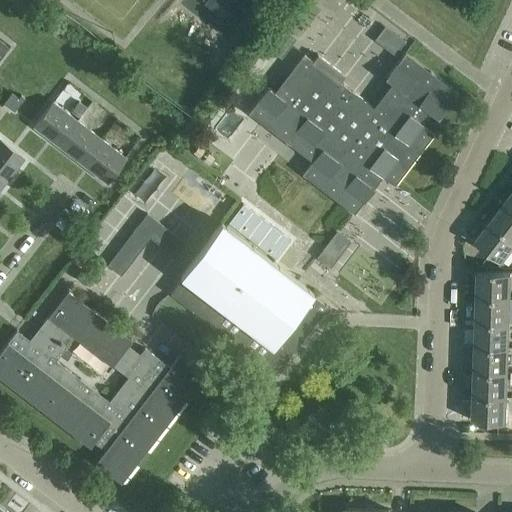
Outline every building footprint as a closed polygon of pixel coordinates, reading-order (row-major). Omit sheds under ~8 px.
[(277,34),(290,44),(295,38),(282,27),(277,34)] [(267,86),(248,111),(311,159),(300,173),(353,213),(382,175),(393,184),(433,132),(418,121),(427,109),(437,117),(457,91),(430,71),(404,51),(385,76),(398,86),(379,111),(340,80),(344,75),(317,54),(316,55),(313,60),(303,52),(273,91),(267,86)] [(20,95),(18,98),(11,93),(3,103),(14,111),(24,98),(20,95)] [(57,146),(77,120),(53,102),(33,127),(57,146)] [(81,164),(100,138),(77,120),(57,146),(81,164)] [(100,138),(81,164),(105,182),(125,157),(100,138)] [(0,179),(5,183),(24,159),(0,140),(0,179)] [(511,236),(511,204),(505,200),(490,220),(511,236)] [(228,222),(275,259),(290,240),(242,203),(228,222)] [(175,257),(185,243),(146,213),(107,265),(120,275),(149,237),(175,257)] [(327,270),(349,223),(334,216),(322,241),(314,237),(303,259),(327,270)] [(502,260),(511,246),(511,236),(490,220),(475,240),(502,260)] [(170,293),(274,374),(326,306),(310,294),(311,292),(221,223),(181,274),(181,275),(183,276),(170,293)] [(475,297),(509,298),(509,272),(476,271),(475,297)] [(92,389),(63,426),(89,446),(93,441),(104,450),(94,462),(120,482),(204,373),(178,353),(168,367),(143,348),(139,354),(127,345),(131,340),(67,290),(55,305),(69,316),(61,326),(73,336),(136,384),(117,408),(92,389)] [(508,322),(509,298),(475,297),(474,321),(508,322)] [(55,360),(73,336),(61,326),(69,316),(55,305),(28,340),(15,330),(0,350),(0,377),(63,426),(92,389),(55,360)] [(507,347),(508,322),(474,321),(474,346),(507,347)] [(506,372),(507,347),(474,346),(473,370),(506,372)] [(505,396),(506,372),(473,370),(472,395),(505,396)] [(505,422),(505,396),(472,395),(471,421),(505,422)]
